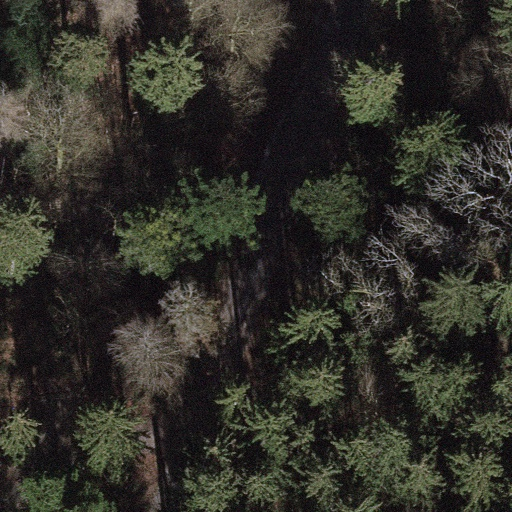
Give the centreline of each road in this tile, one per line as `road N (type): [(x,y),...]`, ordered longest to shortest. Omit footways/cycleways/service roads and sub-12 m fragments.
road 1 (track): [(158,511),(354,0)]
road 2 (track): [(194,409),(0,508)]
